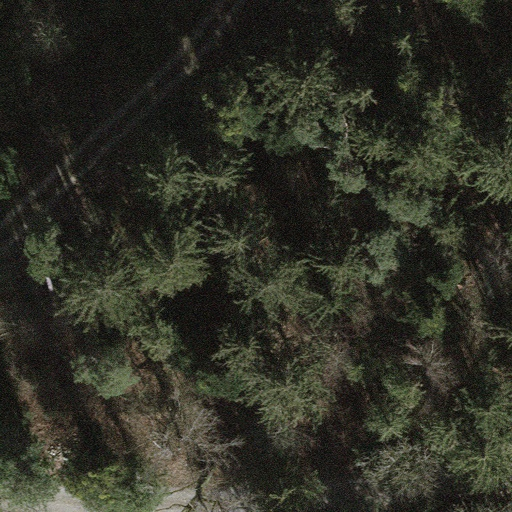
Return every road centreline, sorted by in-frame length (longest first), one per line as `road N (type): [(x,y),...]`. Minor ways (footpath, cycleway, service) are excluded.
road 1 (track): [(511,475),(189,507),(0,497)]
road 2 (track): [(0,257),(218,28),(233,0)]
